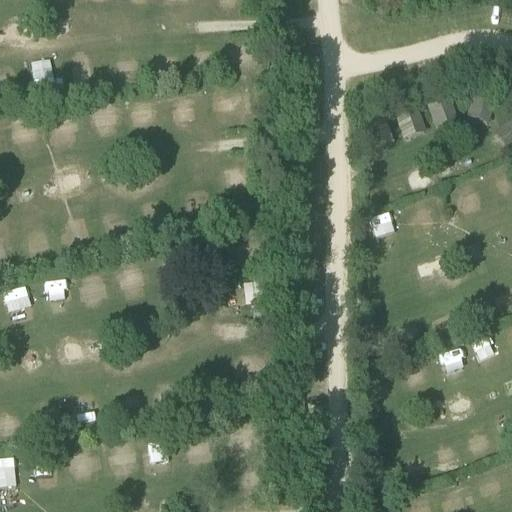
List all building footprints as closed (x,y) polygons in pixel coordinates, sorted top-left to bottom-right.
[(117,80),(135,80),(135,53),(117,53),(117,80)] [(211,55),(195,55),(196,72),(212,71),(211,55)] [(34,87),(56,85),(54,64),(32,66),(34,87)] [(18,65),(0,65),(0,94),(19,93),(18,65)] [(475,93),(469,113),(489,119),(495,100),(475,93)] [(178,127),(199,126),(198,96),(177,97),(178,127)] [(445,97),(426,104),(433,123),(452,116),(445,97)] [(223,101),(225,122),(255,120),(253,98),(223,101)] [(132,131),(152,129),(149,106),(129,108),(132,131)] [(414,109),(394,116),(401,135),(421,128),(414,109)] [(94,113),(98,141),(118,138),(114,110),(94,113)] [(382,120),(362,127),(369,146),(389,139),(382,120)] [(511,123),(501,132),(511,146),(511,123)] [(212,186),(236,186),(235,162),(211,163),(212,186)] [(198,193),(181,196),(185,224),(202,221),(198,193)] [(159,204),(136,209),(141,237),(164,232),(159,204)] [(98,216),(107,246),(129,239),(120,209),(98,216)] [(20,231),(23,260),(50,257),(47,228),(20,231)] [(83,230),(61,230),(61,249),(84,249),(83,230)] [(156,260),(160,278),(179,274),(176,256),(156,260)] [(138,264),(115,269),(120,288),(142,283),(138,264)] [(78,276),(80,306),(103,305),(102,275),(78,276)] [(41,283),(45,312),(69,308),(64,280),(41,283)] [(269,286),(239,291),(242,310),(273,304),(269,286)] [(7,315),(26,311),(22,291),(3,295),(7,315)] [(174,385),(148,385),(148,415),(175,414),(174,385)] [(100,423),(97,394),(72,397),(74,425),(100,423)] [(111,399),(112,418),(137,417),(136,398),(111,399)] [(31,406),(35,432),(57,428),(53,402),(31,406)] [(228,432),(232,453),(263,447),(260,427),(228,432)] [(111,447),(112,475),(135,474),(134,446),(111,447)] [(71,467),(92,466),(91,454),(71,455),(71,467)] [(0,489),(14,489),(12,461),(0,462),(0,489)]
